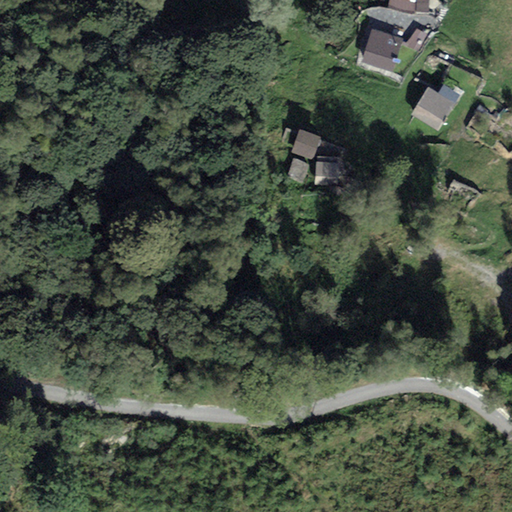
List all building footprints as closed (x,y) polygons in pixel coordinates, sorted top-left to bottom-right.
[(427,0),(389,0),(387,9),(403,13),(426,13),(427,0)] [(158,29),(145,29),(145,44),(158,44),(158,29)] [(403,40),(371,30),(361,64),(393,73),(403,40)] [(425,36),(415,30),(407,44),(417,50),(425,36)] [(79,38),(71,37),(70,51),(79,52),(79,38)] [(437,93),(429,88),(412,116),(438,132),(460,96),(442,85),(437,93)] [(319,139),(299,131),(290,152),(310,160),(319,139)] [(308,164),(291,159),(286,176),(303,182),(308,164)] [(339,165),(315,163),(314,185),(337,187),(339,165)] [(118,225),(108,226),(110,240),(120,239),(118,225)]
